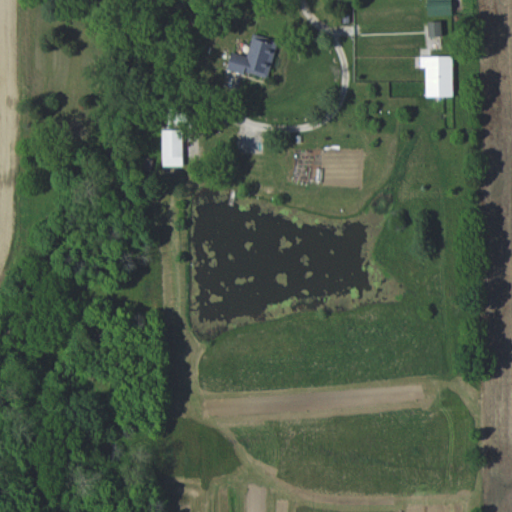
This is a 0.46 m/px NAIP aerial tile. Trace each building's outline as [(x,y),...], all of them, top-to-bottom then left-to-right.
[(452,15),(451,0),(426,0),(427,15),(452,15)] [(427,21),(428,36),(442,36),(441,21),(427,21)] [(277,40),(253,34),(248,55),(231,51),(228,69),(268,78),(277,40)] [(453,96),(452,56),(420,56),(421,67),(425,67),(426,97),(453,96)] [(163,166),(183,166),(182,130),(162,130),(163,166)]
